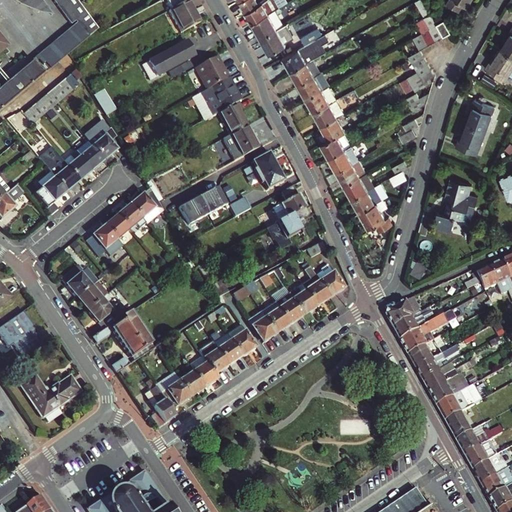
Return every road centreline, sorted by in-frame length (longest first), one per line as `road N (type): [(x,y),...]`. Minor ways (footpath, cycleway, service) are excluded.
road 1 (tertiary): [(368,304),(214,0)]
road 2 (residential): [(368,304),(393,277),(443,95),(496,0)]
road 3 (residential): [(368,304),(147,452)]
road 4 (residential): [(18,266),(104,390),(99,417)]
road 5 (tertiary): [(451,449),(368,304)]
road 6 (residential): [(511,245),(368,304)]
road 7 (residential): [(18,266),(125,175)]
